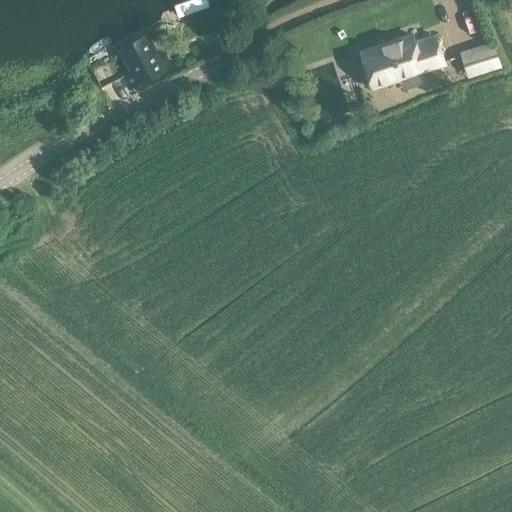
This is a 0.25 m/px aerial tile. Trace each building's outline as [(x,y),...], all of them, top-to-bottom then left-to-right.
[(251,37),(241,18),(228,24),(230,27),(225,29),(223,25),(214,30),(223,48),(228,45),(229,47),(251,37)] [(166,53),(152,28),(122,45),(135,69),(125,75),(132,88),(183,60),(176,47),(166,53)] [(395,41),(395,40),(393,41),(394,42),(387,44),(386,43),(385,44),(385,45),(361,52),(373,86),(402,76),(401,76),(422,69),(422,70),(444,62),(435,36),(415,43),(413,35),(395,41)] [(190,62),(219,48),(214,38),(185,52),(190,62)] [(494,41),(480,45),(488,71),(502,66),(494,41)]
